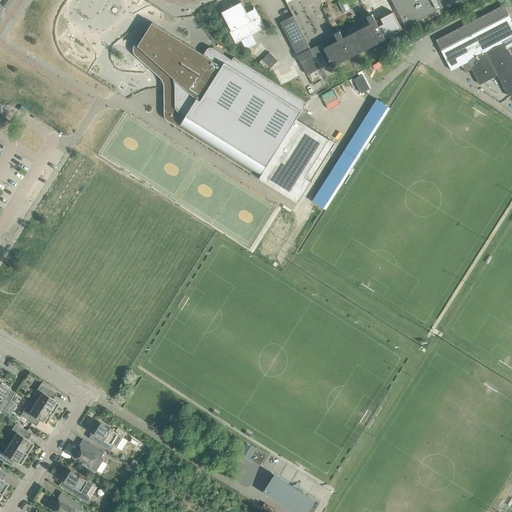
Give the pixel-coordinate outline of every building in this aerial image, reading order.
[(391,0),(405,27),(443,7),(440,1),(441,0),(459,0),(391,0)] [(222,12),(230,28),(232,31),(231,31),(230,31),(236,43),(265,28),(254,7),(253,7),(254,9),(247,13),(241,2),(232,6),(222,11),(222,12)] [(467,72),(472,69),(480,84),(497,75),(509,96),(511,94),(511,58),(507,49),(511,46),(511,20),(504,4),(435,39),(451,70),(461,65),(467,73),(468,73),(467,72)] [(291,17),(280,22),(297,55),(297,56),(300,54),(302,60),(300,61),(300,62),(301,62),(307,74),(320,68),(331,62),(333,66),(385,39),(384,37),(402,28),(393,12),(381,18),(376,20),(372,14),(367,16),(368,19),(370,24),(343,37),(340,30),(334,33),(336,36),(338,40),(324,47),(322,42),(320,44),(310,49),(293,15),(291,17)] [(133,47),(133,48),(133,49),(133,50),(134,52),(134,53),(135,54),(135,55),(136,55),(145,63),(148,66),(159,76),(160,77),(161,78),(162,79),(162,81),(163,82),(163,84),(164,86),(164,88),(164,113),(164,114),(164,115),(165,116),(165,117),(166,118),(166,119),(167,120),(168,120),(220,153),(266,182),(298,202),(336,142),(297,118),(304,106),(306,102),(277,84),(234,57),(232,60),(213,48),(212,47),(211,47),(210,47),(209,47),(208,47),(208,48),(207,48),(207,49),(204,54),(152,22),(151,24),(148,29),(147,30),(144,34),(143,33),(140,38),(139,37),(134,44),(134,45),(133,46),(133,47)] [(269,52),(262,59),(270,68),(278,60),(269,52)] [(352,81),(359,95),(368,91),(361,76),(352,81)] [(328,175),(312,201),(313,201),(318,204),(322,207),(323,204),(385,105),(378,100),(376,99),(328,175)] [(1,380),(0,380),(0,411),(2,412),(9,400),(3,397),(10,387),(5,384),(6,383),(1,380)] [(40,383),(30,399),(53,414),(59,405),(57,404),(58,402),(48,396),(52,390),(40,383)] [(20,415),(32,423),(35,417),(45,423),(46,422),(48,422),(53,414),(30,399),(20,415)] [(123,436),(110,428),(99,421),(95,428),(97,429),(94,433),(99,436),(96,442),(110,451),(114,445),(116,447),(123,436)] [(9,442),(28,454),(33,445),(32,444),(33,443),(23,436),(27,431),(15,423),(11,429),(16,432),(9,442)] [(0,450),(0,459),(6,463),(10,457),(20,463),(21,462),(22,463),(28,454),(9,442),(3,452),(0,450)] [(104,452),(89,443),(86,449),(81,446),(78,450),(77,449),(73,455),(83,462),(82,462),(96,471),(103,460),(100,458),(104,452)] [(134,468),(138,462),(134,459),(129,465),(134,468)] [(131,474),(134,468),(129,465),(127,464),(124,467),(125,471),(130,474),(131,474)] [(80,475),(69,469),(65,475),(67,476),(61,486),(88,504),(89,503),(89,502),(90,501),(90,500),(90,499),(90,498),(90,497),(89,496),(88,495),(88,494),(87,494),(92,485),(93,485),(93,483),(80,475)] [(313,511),(319,503),(271,473),(260,490),(294,511),(313,511)] [(80,511),(79,511),(83,505),(68,496),(65,502),(60,499),(57,503),(55,502),(51,508),(57,511),(80,511)]
